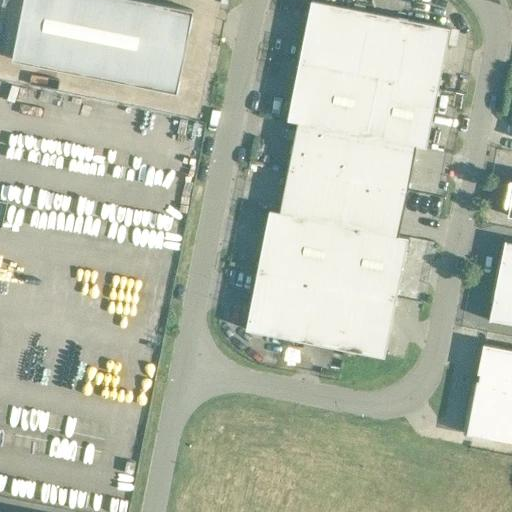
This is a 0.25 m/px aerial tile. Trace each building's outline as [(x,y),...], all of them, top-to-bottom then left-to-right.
[(24,0),(13,60),(155,88),(155,86),(160,87),(175,90),(178,78),(186,41),(187,42),(194,10),(142,0),(24,0)] [(312,0),(300,60),(359,72),(371,12),(312,0)] [(410,20),(371,12),(359,72),(379,76),(399,80),(410,20)] [(399,80),(439,88),(450,28),(410,20),(399,80)] [(288,120),(298,122),(298,121),(357,133),(367,135),(379,76),(359,72),(300,60),(288,120)] [(417,145),(417,146),(427,147),(439,88),(399,80),(379,76),(367,135),(417,145)] [(298,121),(298,122),(289,167),(348,178),(357,133),(298,121)] [(348,178),(408,190),(417,146),(417,145),(367,135),(357,133),(348,178)] [(289,167),(280,211),(280,212),(339,224),(348,178),(289,167)] [(339,224),(349,226),(399,236),(399,235),(408,190),(348,178),(339,224)] [(270,210),(258,269),(318,281),(337,285),(349,226),(339,224),(280,212),(280,211),(270,210)] [(337,285),(357,289),(397,297),(409,237),(399,235),(399,236),(349,226),(337,285)] [(511,241),(506,240),(498,280),(511,283),(511,241)] [(246,329),(306,341),(318,281),(258,269),(246,329)] [(511,283),(498,280),(490,321),(511,325),(511,283)] [(306,341),(345,349),(357,289),(337,285),(318,281),(306,341)] [(357,289),(345,349),(385,357),(397,297),(357,289)] [(478,373),(480,373),(479,380),(477,380),(467,434),(511,442),(511,349),(484,344),(478,373)]
